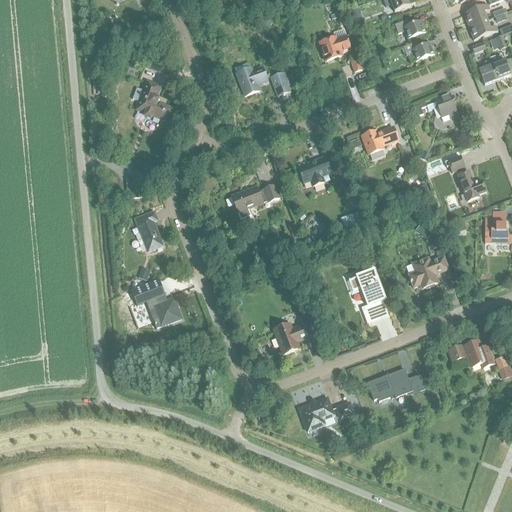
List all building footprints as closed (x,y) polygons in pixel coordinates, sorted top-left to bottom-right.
[(381,0),(384,6),(388,8),(392,7),(394,14),(415,6),(412,0),(381,0)] [(464,16),(469,29),(487,22),(484,14),(490,12),(488,7),(464,16)] [(497,17),(508,12),(506,7),(495,12),(497,17)] [(404,33),(407,41),(426,34),(421,22),(409,27),(407,21),(394,26),(398,36),(404,33)] [(487,22),(469,29),(474,42),(498,33),(496,28),(490,30),(487,22)] [(511,26),(499,32),(502,38),(511,33),(511,26)] [(335,39),(320,44),(326,63),(341,58),(340,56),(351,52),(346,38),(336,41),(335,39)] [(502,38),(496,40),(500,52),(507,49),(502,38)] [(413,56),(416,63),(434,56),(430,45),(418,49),(416,44),(403,49),(406,58),(413,56)] [(471,49),(474,56),(486,51),(483,45),(471,49)] [(489,60),(490,62),(498,82),(511,77),(505,62),(498,65),(495,58),(489,60)] [(351,65),(354,74),(362,72),(359,62),(351,65)] [(498,82),(490,62),(484,64),(486,70),(479,72),(484,87),(498,82)] [(236,76),(245,98),(260,93),(258,87),(268,83),(263,69),(252,73),(251,70),(236,76)] [(271,80),(278,99),(290,94),(283,75),(271,80)] [(147,83),(137,112),(146,115),(145,117),(146,118),(148,119),(149,120),(151,119),(152,117),(162,121),(162,120),(165,121),(165,120),(167,120),(169,120),(171,119),(171,117),(172,116),(171,114),(170,112),(169,111),(169,110),(166,109),(167,108),(158,105),(159,101),(156,100),(160,88),(147,83)] [(425,105),(407,111),(411,121),(423,116),(421,111),(427,108),(428,113),(435,110),(435,108),(437,108),(443,123),(458,118),(449,96),(425,105)] [(361,138),(368,157),(384,151),(383,149),(398,143),(393,129),(378,135),(377,133),(361,138)] [(457,177),(467,204),(479,199),(478,197),(486,194),(482,183),(474,186),(469,173),(464,175),(463,171),(465,170),(460,158),(447,163),(452,175),(457,173),(458,177),(457,177)] [(306,163),(296,167),(303,186),(311,183),(313,189),(324,184),(322,178),(332,175),(326,159),(307,166),(306,163)] [(146,188),(139,189),(138,179),(126,180),(128,200),(140,199),(140,198),(147,198),(146,188)] [(259,194),(257,189),(232,199),(240,219),(250,215),(249,211),(268,203),(268,204),(280,200),(275,187),(263,192),(259,194)] [(426,197),(422,187),(408,192),(412,202),(426,197)] [(135,221),(148,254),(163,248),(154,224),(157,222),(154,214),(135,221)] [(357,214),(340,220),(344,231),(361,225),(357,214)] [(493,221),(485,221),(485,245),(511,245),(511,238),(508,238),(508,232),(506,232),(506,227),(505,227),(505,214),(493,214),(493,221)] [(435,286),(438,285),(435,277),(449,272),(444,258),(430,264),(428,260),(412,266),(415,274),(409,276),(414,289),(420,287),(422,291),(425,289),(427,290),(434,288),(435,286)] [(141,269),(137,279),(146,283),(150,273),(141,269)] [(382,294),(382,293),(381,290),(382,290),(380,284),(378,284),(374,272),(349,282),(349,283),(350,283),(354,292),(361,289),(368,308),(363,310),(369,326),(369,325),(369,324),(387,317),(380,297),(381,296),(382,295),(382,294)] [(128,301),(131,308),(146,302),(144,295),(128,301)] [(146,304),(150,313),(154,311),(158,320),(153,322),(156,330),(182,321),(174,300),(164,304),(161,298),(146,304)] [(307,325),(292,331),(290,326),(274,332),(283,357),(299,350),(297,344),(312,338),(307,325)] [(467,357),(471,369),(481,366),(482,370),(495,366),(488,348),(481,350),(478,343),(463,348),(464,350),(463,350),(462,347),(448,353),(452,364),(466,359),(466,357),(467,357)] [(495,362),(502,382),(511,379),(504,358),(495,362)] [(382,379),(367,385),(374,403),(378,401),(379,404),(390,400),(395,398),(395,400),(397,400),(397,399),(413,393),(405,371),(388,377),(388,376),(386,376),(388,381),(384,382),(383,379),(382,379)] [(420,377),(415,378),(421,393),(425,391),(420,377)] [(309,403),(310,406),(299,411),(307,433),(323,427),(321,423),(335,418),(328,400),(316,404),(314,401),(309,403)] [(337,410),(341,421),(354,416),(350,405),(337,410)]
